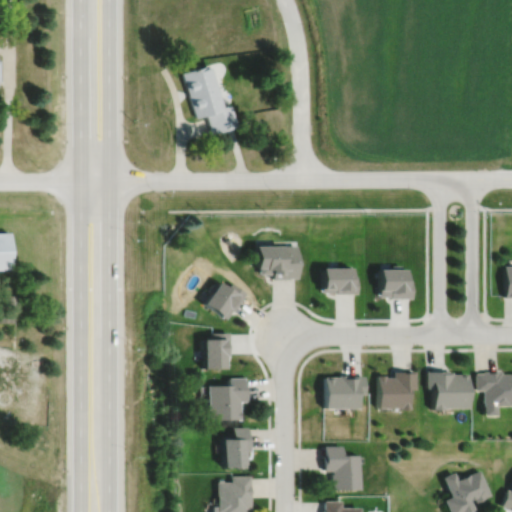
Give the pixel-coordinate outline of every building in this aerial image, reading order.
[(179,70),(192,115),(203,112),(209,132),(234,124),(228,102),(218,105),(205,62),(179,70)] [(252,244),(253,266),(257,266),(257,272),(269,272),(269,278),(286,278),(286,277),(296,277),(295,244),(252,244)] [(376,268),(377,295),(388,295),(388,297),(410,297),(409,279),(404,279),(404,267),(399,268),(399,264),(389,264),(389,268),(376,268)] [(511,264),(500,264),(500,296),(511,296),(511,264)] [(319,266),(319,291),(333,291),(333,292),(355,292),(354,275),(349,275),(349,266),(319,266)] [(199,302),(216,314),(217,314),(222,318),(228,309),(230,310),(243,292),(229,282),(225,287),(215,280),(212,283),(210,281),(204,289),(207,291),(199,302)] [(0,294),(11,294),(11,321),(0,321),(0,294)] [(199,338),(199,368),(220,368),(220,367),(224,367),(224,353),(226,353),(226,331),(208,331),(208,338),(199,338)] [(371,374),(371,407),(393,407),(393,409),(404,409),(404,388),(410,388),(410,370),(388,370),(388,376),(380,376),(380,374),(371,374)] [(421,370),(421,387),(425,387),(425,409),(436,409),(436,407),(462,407),(462,373),(447,373),(447,371),(443,371),(443,370),(421,370)] [(471,372),(471,389),(478,389),(478,414),(490,414),(490,405),(511,405),(511,372),(497,372),(497,370),(478,370),(478,372),(471,372)] [(317,376),(317,407),(353,407),(353,393),(360,393),(360,375),(340,375),(340,374),(333,374),(333,376),(317,376)] [(206,384),(206,419),(237,419),(237,400),(244,400),(244,383),(242,383),(242,377),(226,377),(226,384),(206,384)] [(218,439),(218,467),(224,467),(224,469),(236,469),(236,467),(243,467),(243,451),(247,451),(247,435),(245,435),(245,426),(230,426),(230,434),(219,435),(219,439),(218,439)] [(320,445),(319,454),(318,454),(318,470),(326,470),(326,489),(353,489),(353,454),(338,454),(339,445),(320,445)] [(439,476),(448,496),(440,499),(445,511),(462,511),(471,508),(467,499),(470,498),(472,502),(481,498),(480,497),(487,494),(476,469),(454,479),(451,471),(439,476)] [(214,481),(214,505),(210,505),(210,511),(245,511),(247,511),(247,475),(228,475),(228,481),(214,481)] [(503,488),(497,505),(504,507),(503,509),(511,511),(511,478),(508,490),(503,488)] [(319,500),(319,507),(319,511),(354,511),(354,507),(336,507),(336,500),(319,500)]
